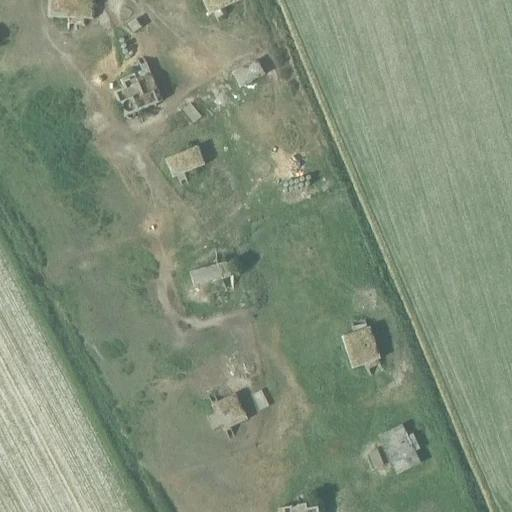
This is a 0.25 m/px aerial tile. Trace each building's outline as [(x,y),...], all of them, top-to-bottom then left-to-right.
[(42,0),(42,23),(62,23),(68,34),(78,30),(76,27),(86,27),(86,24),(90,23),(90,0),(42,0)] [(234,0),(196,0),(194,1),(201,19),(236,4),(234,0)] [(137,19),(126,25),(133,37),(144,31),(137,19)] [(258,63),(227,76),(234,93),(265,80),(258,63)] [(120,91),(108,96),(117,119),(158,102),(145,71),(117,83),(120,91)] [(201,120),(203,119),(195,105),(193,106),(201,120)] [(190,106),(182,111),(191,127),(199,122),(190,106)] [(195,148),(156,163),(165,184),(174,181),(177,189),(185,186),(182,178),(204,169),(195,148)] [(224,264),(183,274),(189,297),(230,286),(224,264)] [(349,370),(360,366),(365,373),(367,372),(365,368),(373,365),(376,369),(378,368),(374,361),(376,361),(365,330),(363,331),(362,323),(360,324),(360,328),(352,331),(351,327),(349,327),(350,336),(339,340),(349,370)] [(267,407),(268,406),(261,391),(259,392),(267,407)] [(210,414),(199,419),(209,439),(220,434),(224,443),(234,438),(229,429),(247,420),(233,393),(206,406),(210,414)] [(256,393),(248,397),(256,413),(264,408),(256,393)] [(396,426),(371,439),(393,478),(417,465),(411,453),(416,451),(409,437),(403,440),(396,426)] [(370,472),(380,469),(373,452),(364,456),(370,472)] [(322,511),(321,502),(312,503),(311,502),(309,502),(309,504),(302,505),(300,495),(299,495),(300,503),(294,504),(293,496),(291,496),(293,505),(291,507),(274,509),(272,511),(322,511)]
